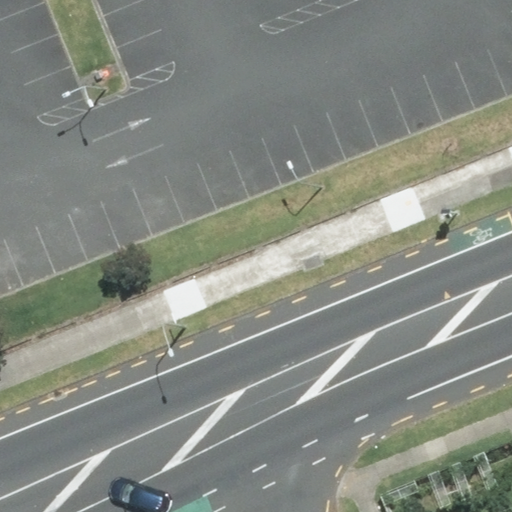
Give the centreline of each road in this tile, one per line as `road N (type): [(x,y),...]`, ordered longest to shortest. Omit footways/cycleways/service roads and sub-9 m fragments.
road 1 (secondary): [(511,287),(191,411)]
road 2 (secondary): [(191,411),(0,490)]
